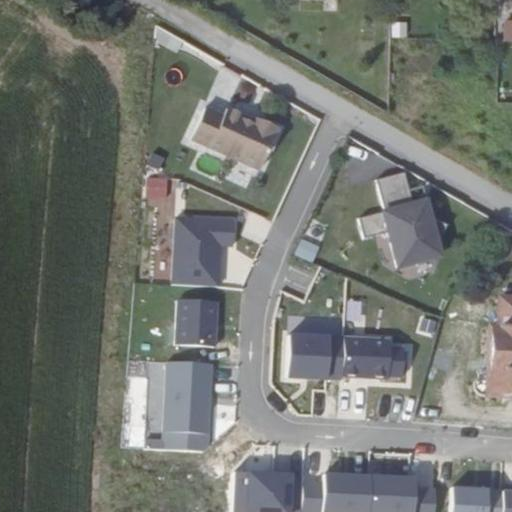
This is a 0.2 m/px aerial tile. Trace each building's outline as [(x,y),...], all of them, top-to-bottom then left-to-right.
[(334,10),(334,0),(309,0),(310,10),(334,10)] [(403,37),(404,21),(389,20),(388,36),(403,37)] [(330,51),(352,52),(352,30),(331,29),(330,51)] [(258,171),(271,122),(195,102),(184,146),(201,151),(195,173),(213,177),(218,161),(258,171)] [(387,269),(435,258),(421,193),(407,196),(401,172),(371,179),(379,211),(354,216),(359,239),(379,234),(387,269)] [(169,217),(166,285),(216,287),(218,247),(229,247),(230,219),(169,217)] [(205,434),(208,362),(159,360),(156,432),(205,434)] [(511,378),(503,382),(504,397),(511,400),(511,378)] [(430,511),(431,488),(409,487),(409,477),(295,473),(293,511),(430,511)] [(511,511),(511,489),(441,487),(440,511),(511,511)]
